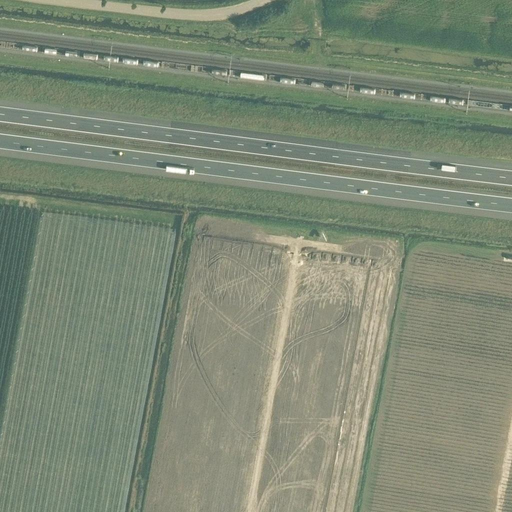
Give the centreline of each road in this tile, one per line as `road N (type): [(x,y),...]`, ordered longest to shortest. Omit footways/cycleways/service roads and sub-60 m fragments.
road 1 (motorway): [(511,180),(0,115)]
road 2 (motorway): [(0,141),(511,205)]
road 3 (track): [(248,511),(297,243)]
road 4 (unclassified): [(264,0),(205,16),(52,0)]
